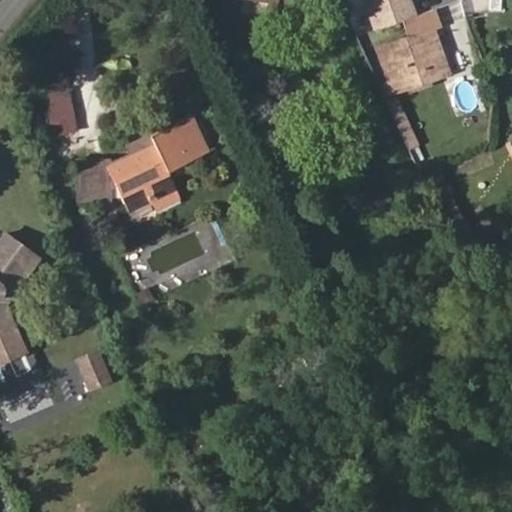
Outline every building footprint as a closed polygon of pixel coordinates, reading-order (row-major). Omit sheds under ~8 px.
[(258,0),(276,3),(303,8),(304,0),(258,0)] [(449,74),(433,28),(439,26),(433,9),(414,15),(408,0),(364,0),(375,28),(403,19),(409,36),(376,47),(388,80),(393,93),(449,74)] [(300,27),(303,8),(276,3),(272,22),(300,27)] [(393,93),(388,80),(383,82),(388,95),(393,93)] [(76,130),(68,87),(42,92),(49,134),(76,130)] [(416,144),(399,95),(386,99),(404,149),(416,144)] [(178,193),(166,169),(205,150),(188,116),(150,135),(155,144),(132,155),(109,166),(109,160),(78,160),(78,198),(107,197),(107,183),(113,181),(123,202),(146,191),(151,200),(153,205),(178,193)] [(132,155),(155,144),(150,135),(127,146),(132,155)] [(128,211),(151,200),(146,191),(123,202),(128,211)] [(457,209),(451,197),(436,204),(442,216),(457,209)] [(486,271),(457,209),(442,216),(470,278),(486,271)] [(0,363),(26,351),(5,304),(40,257),(3,230),(0,234),(0,363)] [(111,382),(97,348),(72,358),(87,393),(111,382)] [(12,416),(50,404),(44,387),(6,398),(12,416)]
